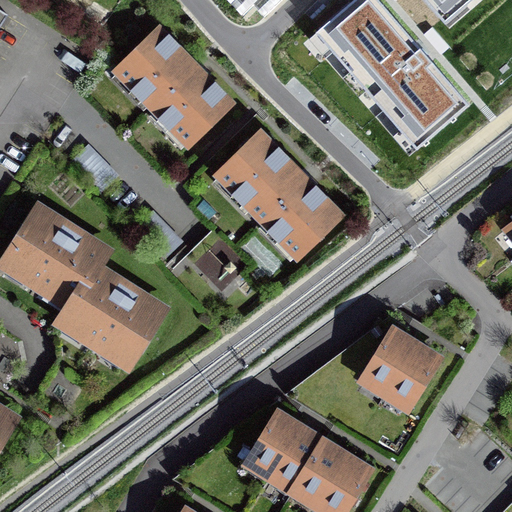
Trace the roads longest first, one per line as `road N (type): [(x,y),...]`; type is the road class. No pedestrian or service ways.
road 1 (track): [(511,116),(0,509)]
road 2 (residential): [(438,255),(159,466),(131,511)]
road 3 (residential): [(505,327),(390,511)]
road 4 (residential): [(248,54),(395,209)]
